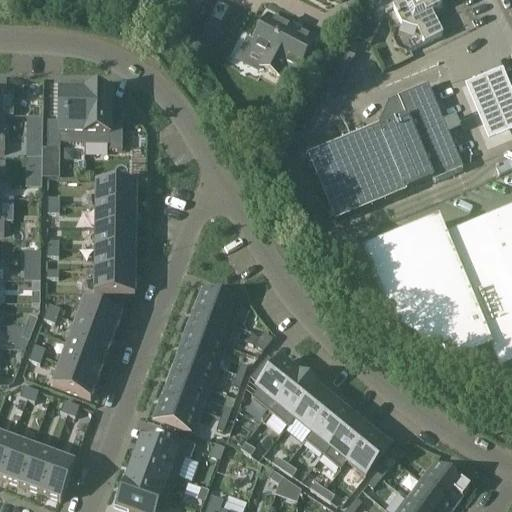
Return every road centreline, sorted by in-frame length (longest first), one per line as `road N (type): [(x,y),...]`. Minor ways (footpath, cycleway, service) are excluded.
road 1 (residential): [(216,175),(328,340),(400,401),(511,471)]
road 2 (residential): [(216,175),(89,511)]
road 3 (residential): [(0,41),(62,43),(135,70),(176,112),(216,175)]
